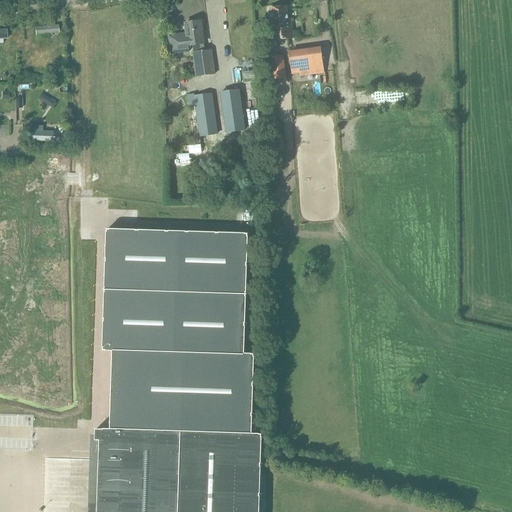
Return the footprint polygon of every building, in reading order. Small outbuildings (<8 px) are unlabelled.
[(288,20),(286,7),(270,9),(271,22),(270,22),(272,41),(292,39),(290,20),(288,20)] [(50,21),(36,22),(37,51),(50,51),(50,21)] [(189,46),(193,45),(198,76),(215,73),(212,51),(205,52),(201,21),(185,24),(187,37),(182,37),(181,34),(170,36),(172,54),(190,51),(189,46)] [(11,26),(10,54),(23,53),(23,26),(11,26)] [(322,50),(289,55),(292,75),(300,74),(300,76),(325,72),(322,50)] [(272,79),(287,78),(285,57),(269,58),(272,79)] [(168,90),(175,89),(175,81),(167,82),(168,90)] [(41,115),(55,108),(46,89),(32,96),(41,115)] [(227,133),(244,131),(238,90),(221,93),(227,133)] [(195,95),(187,96),(189,105),(196,104),(195,95)] [(201,136),(216,134),(211,96),(195,98),(201,136)] [(33,131),(32,141),(59,142),(59,132),(43,131),(43,126),(33,126),(33,131)] [(242,355),(245,238),(106,234),(103,347),(113,348),(110,431),(96,431),(96,440),(100,440),(97,511),(257,511),(259,436),(250,436),(252,356),(242,355)]
